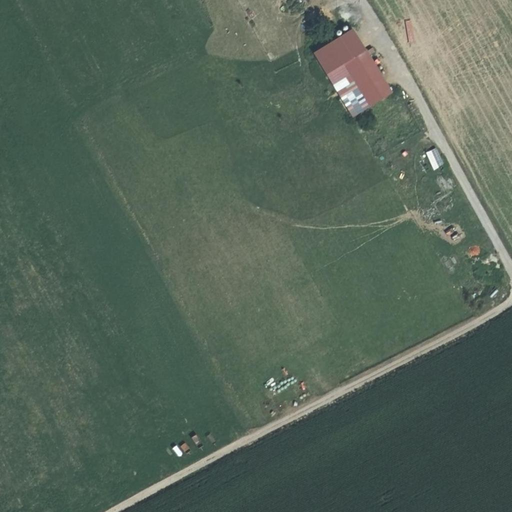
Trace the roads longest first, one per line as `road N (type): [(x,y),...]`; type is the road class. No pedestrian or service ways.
road 1 (track): [(511,302),(115,511)]
road 2 (track): [(511,268),(356,0)]
